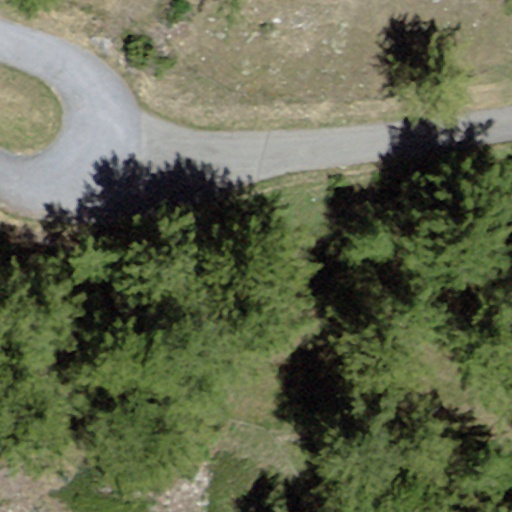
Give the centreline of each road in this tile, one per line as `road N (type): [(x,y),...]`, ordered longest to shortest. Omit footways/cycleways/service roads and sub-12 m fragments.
road 1 (unclassified): [(511,125),(259,176),(91,192)]
road 2 (residential): [(0,35),(84,73),(91,192)]
